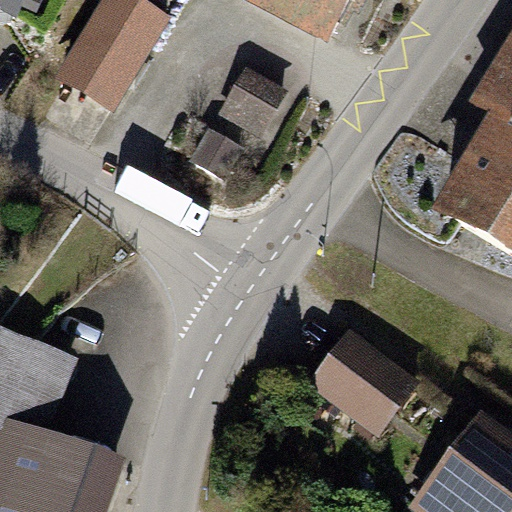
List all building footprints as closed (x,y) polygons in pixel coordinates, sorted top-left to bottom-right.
[(0,0),(0,19),(14,25),(24,0),(0,0)] [(168,23),(129,0),(119,0),(71,83),(116,110),(168,23)] [(354,0),(262,0),(335,37),(354,0)] [(285,99),(250,79),(230,114),(265,134),(285,99)] [(511,113),(451,216),(511,255),(511,113)] [(229,181),(243,155),(215,140),(201,166),(229,181)] [(419,389),(353,340),(317,388),(382,437),(419,389)] [(31,353),(0,342),(0,511),(104,511),(118,474),(3,433),(31,353)] [(511,511),(511,449),(485,428),(433,496),(453,511),(511,511)]
